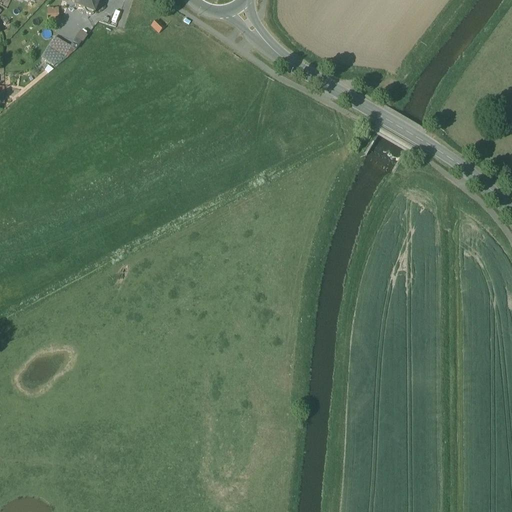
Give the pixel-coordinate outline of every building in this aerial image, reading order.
[(81,0),(81,1),(79,0),(76,7),(82,10),(81,13),(83,15),(84,14),(86,15),(86,14),(90,17),(94,14),(100,0),(81,0)] [(50,21),(63,18),(60,8),(48,11),(50,21)] [(161,22),(153,27),(159,36),(167,31),(161,22)] [(82,48),(90,37),(83,32),(75,43),(82,48)] [(54,37),(44,61),(62,68),(72,45),(54,37)]
